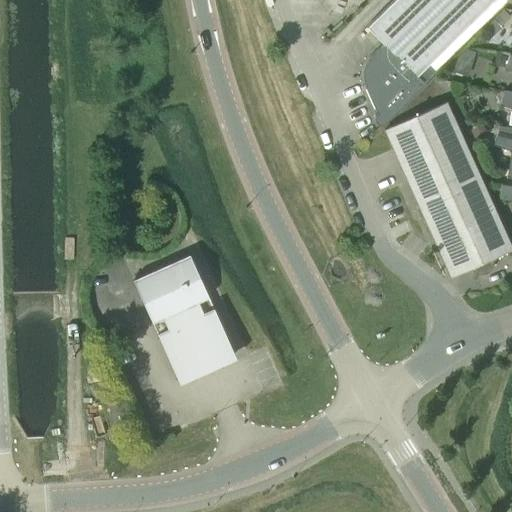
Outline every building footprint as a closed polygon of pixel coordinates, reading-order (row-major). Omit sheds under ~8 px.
[(379,123),(381,123),(382,123),(385,121),(424,82),(416,74),(491,0),(391,0),(366,26),(383,43),(366,60),(363,64),(362,67),(362,71),(362,75),(362,78),(364,83),(376,112),(374,114),(373,117),(374,120),(376,123),(379,123)] [(327,27),(322,32),(327,36),(332,32),(327,27)] [(511,54),(508,54),(504,67),(503,70),(511,72),(511,54)] [(511,91),(503,90),(499,105),(511,109),(511,91)] [(511,248),(482,181),(446,101),(384,129),(450,277),(470,268),(471,269),(473,271),(474,272),(476,273),(478,274),(480,274),(482,274),(484,274),(486,273),(488,272),(489,271),(491,269),(492,268),(492,266),(493,264),(493,262),(493,260),(492,258),(511,248)] [(474,137),(487,132),(482,123),(470,128),(474,137)] [(511,127),(498,126),(494,141),(511,146),(511,164),(511,165),(511,127)] [(511,185),(501,184),(499,198),(511,200),(511,185)] [(132,279),(153,325),(177,379),(234,354),(189,254),(132,279)]
